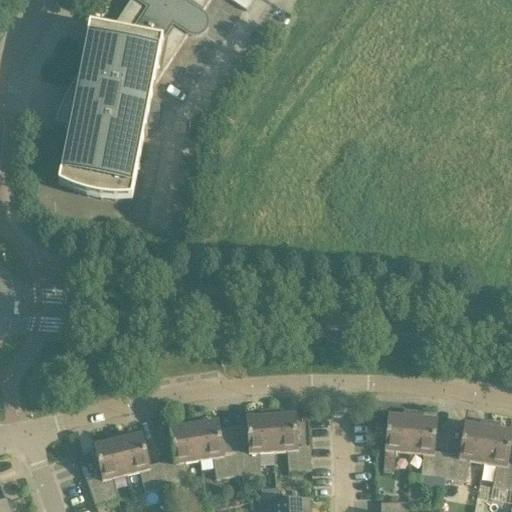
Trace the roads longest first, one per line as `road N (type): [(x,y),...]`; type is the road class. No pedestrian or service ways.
road 1 (tertiary): [(511,337),(4,306)]
road 2 (residential): [(338,384),(171,396),(28,434)]
road 3 (residential): [(511,404),(338,384)]
road 4 (residential): [(345,511),(338,384)]
